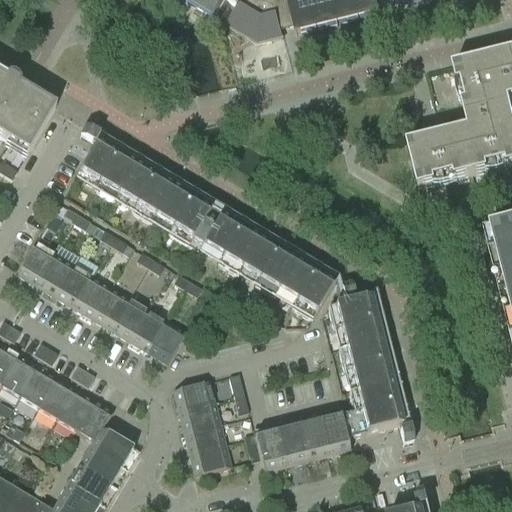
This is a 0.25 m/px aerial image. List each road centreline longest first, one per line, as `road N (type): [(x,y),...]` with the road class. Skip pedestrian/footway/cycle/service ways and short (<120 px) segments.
road 1 (residential): [(248,511),(511,447)]
road 2 (residential): [(153,404),(0,311)]
road 3 (residential): [(315,345),(173,380),(153,404)]
road 4 (residential): [(0,246),(70,123)]
